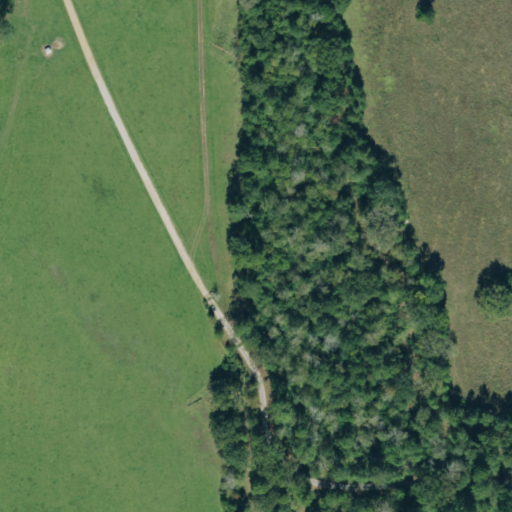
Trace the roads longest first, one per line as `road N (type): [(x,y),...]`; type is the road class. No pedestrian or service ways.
road 1 (residential): [(511,480),(322,480),(280,448),(250,348),(218,307),(65,0)]
road 2 (residential): [(203,0),(201,272)]
